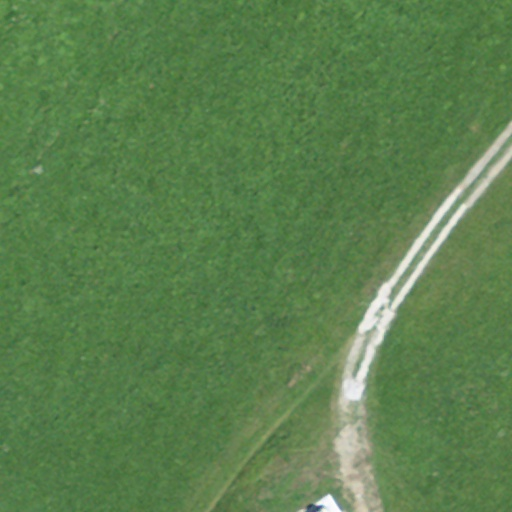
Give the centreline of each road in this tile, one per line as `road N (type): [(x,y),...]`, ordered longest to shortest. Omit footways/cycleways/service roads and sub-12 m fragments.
road 1 (track): [(511,142),(386,296),(351,352)]
road 2 (track): [(351,352),(346,404),(363,511)]
